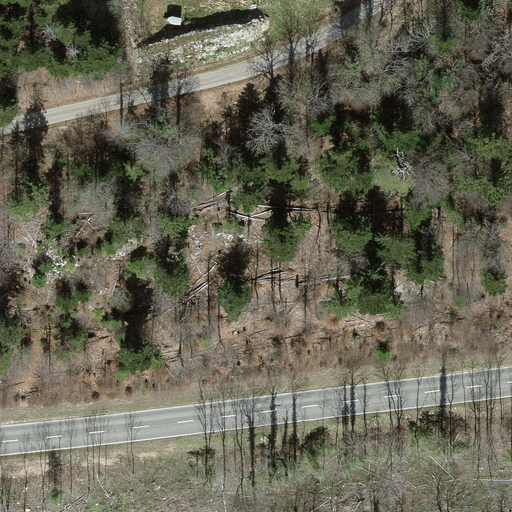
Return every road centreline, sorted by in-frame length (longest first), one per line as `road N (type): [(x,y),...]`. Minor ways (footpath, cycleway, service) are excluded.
road 1 (primary): [(511,377),(0,442)]
road 2 (unclassified): [(0,135),(284,65),(390,0)]
